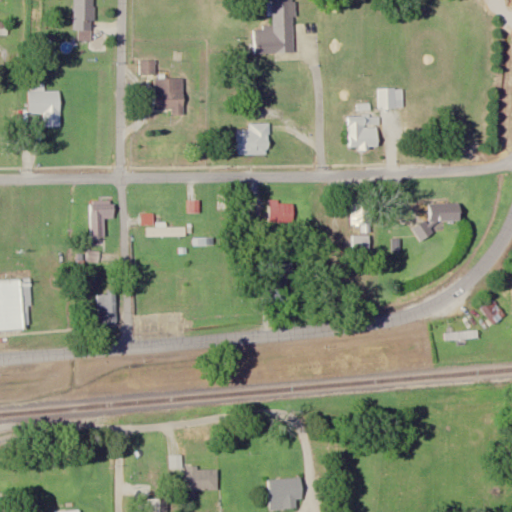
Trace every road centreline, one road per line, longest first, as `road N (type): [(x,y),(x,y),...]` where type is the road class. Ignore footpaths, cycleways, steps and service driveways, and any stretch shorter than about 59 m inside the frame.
road 1 (residential): [(0,358),(341,328),(416,312),(459,288),(498,245)]
road 2 (residential): [(511,159),(485,169),(322,176),(0,178)]
road 3 (residential): [(127,347),(119,177),(123,0)]
road 4 (residential): [(0,439),(262,413)]
road 5 (residential): [(316,45),(322,176)]
